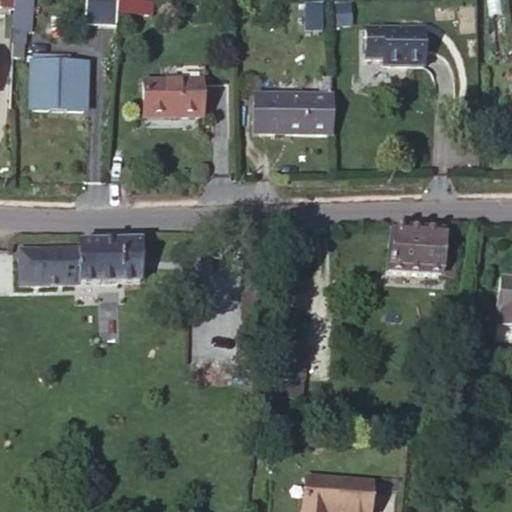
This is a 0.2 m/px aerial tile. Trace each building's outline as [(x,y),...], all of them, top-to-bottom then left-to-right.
[(28,35),(30,0),(13,0),(11,45),(23,45),(24,35),(28,35)] [(85,0),(83,27),(115,29),(115,27),(117,4),(117,1),(100,0),(85,0)] [(117,4),(115,27),(126,28),(128,4),(117,4)] [(422,31),(364,30),(365,62),(382,62),(382,68),(422,68),(422,31)] [(85,65),(30,63),(30,101),(84,102),(85,65)] [(252,136),(329,137),(330,80),(319,80),(319,98),(253,96),(252,136)] [(201,83),(141,83),(142,118),(180,117),(180,119),(202,119),(201,83)] [(443,232),(389,228),(385,275),(452,279),(454,258),(441,257),(443,232)] [(268,242),(244,241),(242,312),(263,313),(268,242)] [(79,250),(18,251),(19,287),(140,284),(141,242),(79,243),(79,250)] [(511,279),(500,278),(496,311),(498,312),(496,327),(511,328),(511,279)] [(306,325),(275,323),(271,382),(302,383),(306,325)] [(187,389),(253,391),(254,362),(188,360),(187,389)] [(369,511),(371,485),(304,479),(300,511),(369,511)]
